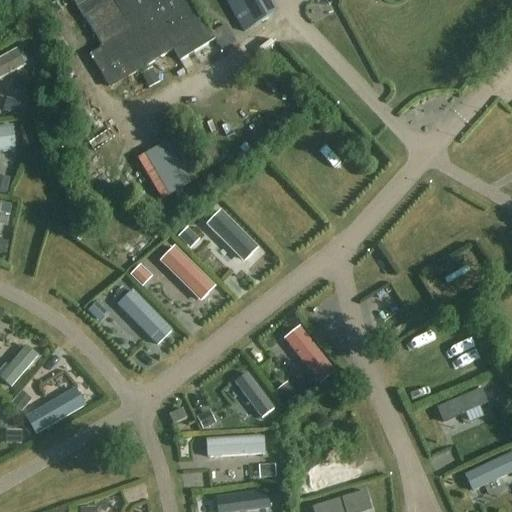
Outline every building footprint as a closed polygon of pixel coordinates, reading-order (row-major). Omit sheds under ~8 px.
[(71,0),(100,48),(90,55),(110,89),(173,51),(180,61),(215,40),(190,0),(71,0)] [(272,16),(262,0),(225,0),(244,32),(272,16)] [(141,90),(178,67),(172,57),(135,80),(141,90)] [(0,91),(5,90),(8,98),(28,91),(17,60),(0,66),(0,91)] [(0,165),(14,165),(13,135),(0,135),(0,165)] [(0,226),(7,228),(12,207),(0,204),(0,226)] [(221,212),(206,226),(244,264),(259,249),(221,212)] [(216,288),(175,247),(160,262),(201,303),(216,288)] [(299,328),(284,340),(320,386),(336,374),(299,328)] [(0,385),(0,392),(11,401),(37,367),(22,356),(0,385)] [(287,393),(276,399),(285,415),(296,409),(287,393)] [(22,423),(31,444),(85,422),(76,401),(22,423)] [(264,437),(206,441),(208,459),(265,456),(264,437)] [(207,490),(207,479),(185,479),(185,489),(207,490)]
